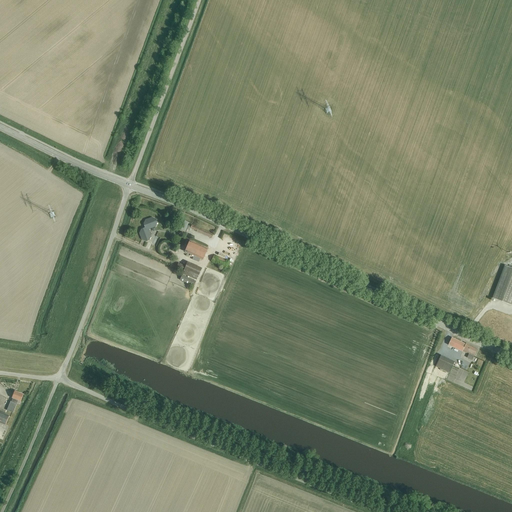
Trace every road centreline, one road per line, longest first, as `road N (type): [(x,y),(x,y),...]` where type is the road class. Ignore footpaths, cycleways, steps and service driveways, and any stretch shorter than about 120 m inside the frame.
road 1 (secondary): [(511,358),(129,185)]
road 2 (unclassified): [(376,511),(59,379)]
road 3 (unclassified): [(59,379),(129,185)]
road 4 (unclassified): [(129,185),(198,0)]
road 5 (unclassified): [(2,511),(59,379)]
road 6 (secondary): [(129,185),(0,127)]
